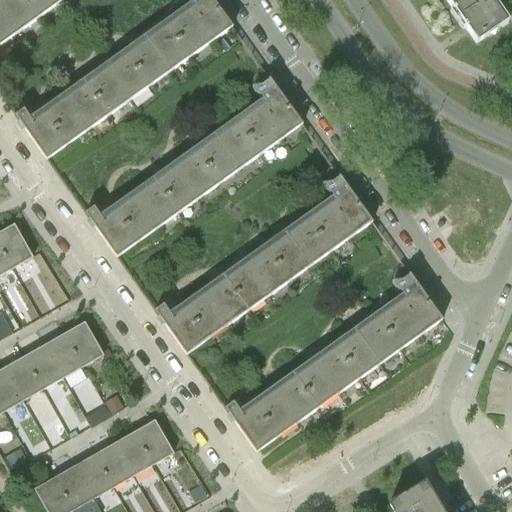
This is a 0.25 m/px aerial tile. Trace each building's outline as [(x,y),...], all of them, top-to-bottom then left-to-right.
[(0,0),(0,45),(63,0),(0,0)] [(22,111),(13,117),(45,161),(231,28),(210,0),(189,0),(195,7),(32,124),(22,111)] [(507,23),(492,2),(494,0),(444,0),(450,9),(467,34),(475,44),(507,23)] [(92,208),(83,215),(115,259),(301,126),(260,70),(259,70),(258,72),(256,73),(255,74),(254,76),(254,77),(253,79),(253,81),(252,82),(252,84),(252,86),(253,87),(253,89),(254,91),(255,92),(256,94),(257,95),(259,97),(264,105),(102,222),(92,208)] [(162,306),(153,312),(185,356),(224,328),(224,329),(371,223),(330,167),(329,168),(327,169),(326,170),(325,172),(324,173),(323,175),(323,176),(322,178),(322,180),(322,181),(322,183),(323,185),(323,187),(324,188),(324,190),(325,191),(326,192),(328,194),(329,195),(334,202),(171,319),(162,306)] [(12,227),(0,233),(0,253),(10,271),(31,259),(12,227)] [(0,253),(0,276),(10,271),(0,253)] [(232,403),(223,410),(255,454),(294,426),(440,321),(400,265),(399,266),(397,267),(396,268),(395,269),(394,271),(394,272),(393,274),(393,276),(392,277),(392,279),(392,281),(393,283),(393,284),(394,286),(395,287),(395,289),(396,290),(398,291),(399,293),(404,300),(241,417),(232,403)] [(83,325),(62,336),(80,369),(101,357),(83,325)] [(5,326),(0,328),(0,340),(10,335),(5,326)] [(62,336),(43,347),(61,380),(80,369),(62,336)] [(43,347),(23,359),(41,392),(61,380),(43,347)] [(23,359),(2,370),(21,403),(41,392),(23,359)] [(2,370),(0,371),(0,411),(2,414),(21,403),(2,370)] [(102,408),(83,419),(90,430),(108,419),(102,408)] [(65,427),(70,436),(81,430),(76,420),(65,427)] [(153,423),(132,435),(151,467),(172,455),(153,423)] [(132,435),(112,446),(131,479),(151,467),(132,435)] [(112,446),(93,457),(111,490),(131,479),(112,446)] [(8,459),(12,467),(22,461),(18,453),(8,459)] [(93,457),(73,469),(91,501),(111,490),(93,457)] [(73,469),(53,480),(70,511),(72,511),(91,501),(73,469)] [(70,511),(53,480),(33,491),(44,511),(70,511)] [(436,511),(430,501),(420,485),(388,504),(392,511),(436,511)]
